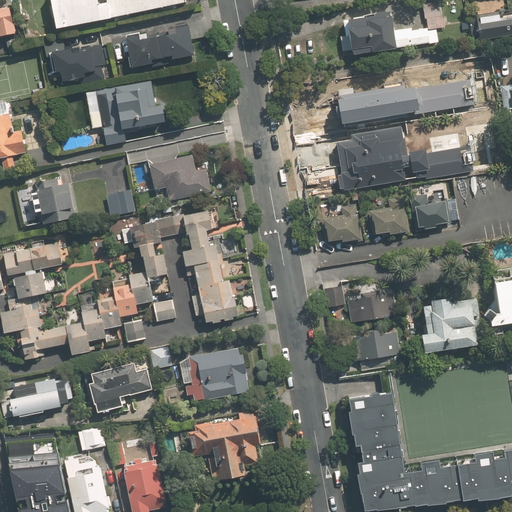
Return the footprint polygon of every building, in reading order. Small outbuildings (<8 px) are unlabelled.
[(58,0),(63,25),(189,0),(106,0),(105,0),(58,0)] [(348,20),(353,55),(438,43),(436,29),(445,28),(441,2),(423,4),(427,28),(394,33),(391,14),(348,20)] [(0,35),(20,32),(15,4),(0,7),(0,35)] [(511,11),(476,17),(479,42),(511,36),(511,11)] [(130,40),(135,70),(198,59),(193,29),(130,40)] [(64,69),(66,79),(85,76),(86,81),(107,77),(105,63),(108,62),(104,43),(86,46),(86,44),(56,50),(60,70),(64,69)] [(340,95),(345,125),(474,105),(471,82),(415,91),(415,88),(406,89),(405,85),(340,95)] [(128,134),(171,126),(168,109),(161,110),(156,83),(89,95),(96,132),(105,130),(108,147),(129,143),(128,134)] [(511,86),(501,88),(506,118),(511,116),(511,86)] [(0,155),(4,155),(7,170),(19,168),(16,153),(29,150),(24,128),(17,129),(13,111),(0,113),(0,155)] [(341,173),(343,189),(406,179),(404,166),(412,164),(414,179),(471,170),(468,147),(428,153),(427,147),(410,150),(405,123),(356,131),(357,138),(340,140),(345,173),(341,173)] [(195,157),(153,167),(159,192),(169,189),(172,203),(214,193),(209,171),(199,174),(195,157)] [(18,189),(25,225),(78,215),(71,179),(62,181),(61,176),(35,181),(36,186),(18,189)] [(132,191),(109,196),(113,218),(137,212),(132,191)] [(389,207),(369,210),(374,238),(410,233),(404,196),(388,199),(389,207)] [(459,221),(455,201),(444,203),(428,206),(426,196),(410,199),(413,215),(414,215),(417,230),(423,229),(424,232),(439,229),(438,227),(451,224),(450,223),(459,221)] [(360,239),(355,204),(340,207),(342,214),(322,217),(326,241),(342,239),(343,241),(360,239)] [(218,227),(214,208),(133,226),(137,245),(146,243),(152,268),(132,272),(134,281),(116,285),(118,293),(102,297),(104,306),(84,310),(86,319),(47,328),(39,294),(52,291),(47,268),(18,275),(22,296),(11,298),(13,308),(2,311),(7,331),(18,328),(21,345),(27,343),(30,357),(46,353),(45,348),(72,341),(75,352),(97,347),(95,338),(112,335),(110,326),(126,322),(125,314),(144,310),(142,301),(162,297),(157,273),(175,269),(170,249),(164,251),(161,240),(167,239),(166,235),(192,230),(196,247),(188,249),(191,264),(198,262),(205,292),(193,295),(198,315),(209,312),(211,319),(238,313),(222,242),(215,243),(212,228),(218,227)] [(7,252),(12,273),(65,261),(60,240),(7,252)] [(511,282),(492,286),(497,319),(493,320),(486,315),(482,321),(488,326),(489,331),(511,327),(511,282)] [(342,285),(325,287),(327,300),(344,297),(342,285)] [(411,325),(413,335),(464,327),(472,326),(466,288),(439,293),(438,289),(419,292),(420,296),(412,297),(416,325),(411,325)] [(348,301),(351,322),(396,315),(393,294),(380,296),(379,290),(359,293),(360,299),(348,301)] [(156,302),(160,320),(180,315),(176,297),(156,302)] [(131,341),(149,337),(144,317),(126,321),(131,341)] [(358,360),(400,353),(396,331),(354,338),(358,360)] [(152,352),(155,370),(174,367),(170,348),(152,352)] [(241,350),(192,359),(183,366),(190,399),(197,398),(198,405),(254,395),(247,358),(243,359),(241,350)] [(139,367),(96,378),(98,387),(94,388),(101,417),(127,411),(125,401),(156,394),(151,372),(140,375),(139,367)] [(8,417),(67,404),(66,401),(74,399),(69,378),(61,380),(60,375),(19,384),(21,395),(3,399),(8,417)] [(390,511),(511,496),(511,453),(403,468),(393,390),(344,396),(359,511),(390,511)] [(192,436),(197,461),(219,456),(224,484),(250,478),(248,467),(262,465),(258,448),(265,447),(257,412),(240,415),(241,421),(199,429),(200,435),(192,436)] [(81,430),(84,449),(108,444),(104,425),(81,430)] [(72,511),(56,426),(6,431),(20,511),(72,511)] [(124,444),(111,447),(115,468),(128,465),(124,444)] [(151,446),(153,458),(160,457),(159,454),(162,453),(161,444),(151,446)] [(69,458),(79,511),(109,511),(114,511),(103,457),(97,458),(92,454),(69,458)] [(126,467),(134,511),(159,511),(170,510),(160,460),(126,467)] [(208,511),(205,497),(188,501),(190,511),(208,511)]
